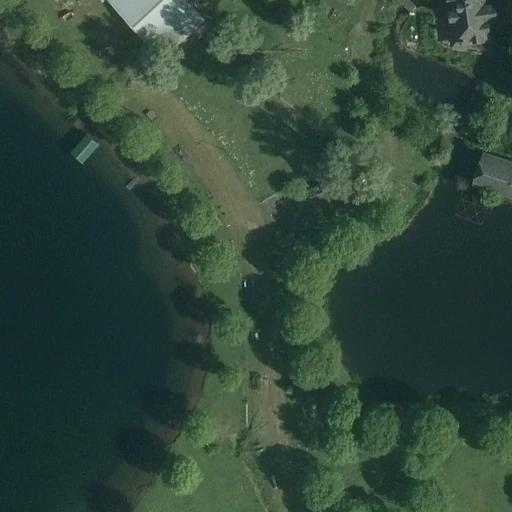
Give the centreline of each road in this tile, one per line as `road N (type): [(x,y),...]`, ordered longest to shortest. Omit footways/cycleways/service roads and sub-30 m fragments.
road 1 (track): [(371,0),(360,63),(385,125),(388,159),(373,180),(264,237),(286,473),(302,511)]
road 2 (track): [(264,237),(200,138),(92,0)]
